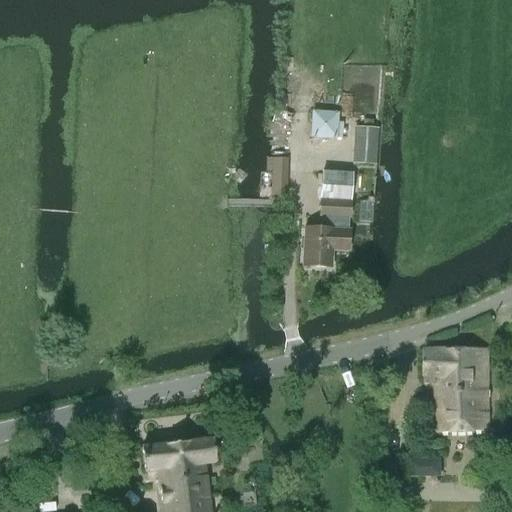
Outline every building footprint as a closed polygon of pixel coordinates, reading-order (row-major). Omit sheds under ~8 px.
[(352,163),(373,164),(377,165),(379,128),(378,128),(354,127),(354,134),(352,163)] [(304,229),(302,267),(331,268),(332,251),(348,252),(349,231),(333,230),(333,218),(349,219),(350,202),(352,173),(322,172),(321,192),(320,201),(319,217),(324,217),(324,230),(304,229)] [(488,350),(425,351),(424,384),(437,384),(437,433),(488,431),(488,350)] [(165,445),(142,448),(145,472),(157,471),(162,511),(208,511),(203,466),(214,465),(212,442),(189,444),(188,442),(165,445)] [(442,459),(409,459),(409,478),(442,478),(442,459)]
